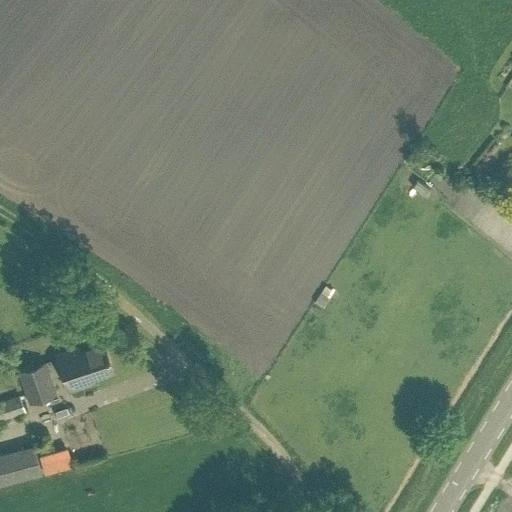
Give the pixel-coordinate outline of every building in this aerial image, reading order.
[(69,390),(94,381),(92,376),(112,369),(101,337),(56,353),(69,390)] [(29,401),(57,392),(46,359),(18,368),(29,401)] [(0,418),(26,410),(21,393),(0,399),(0,418)] [(44,449),(50,468),(79,459),(72,440),(44,449)] [(34,445),(0,453),(0,482),(41,472),(34,445)]
